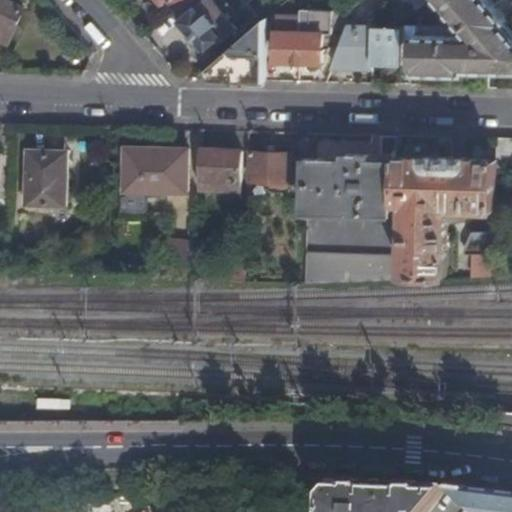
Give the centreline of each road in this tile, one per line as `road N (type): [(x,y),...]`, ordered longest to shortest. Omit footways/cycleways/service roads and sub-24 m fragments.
road 1 (tertiary): [(511,460),(360,447),(0,448)]
road 2 (residential): [(511,110),(126,99)]
road 3 (residential): [(126,99),(0,95)]
